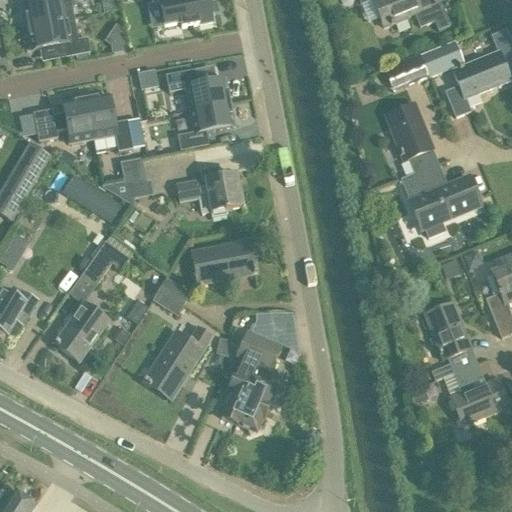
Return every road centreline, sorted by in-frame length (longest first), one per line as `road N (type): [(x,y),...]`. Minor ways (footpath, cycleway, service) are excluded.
road 1 (residential): [(337,511),(328,393),(259,40)]
road 2 (residential): [(284,511),(0,372)]
road 3 (residential): [(259,40),(0,86)]
road 4 (primary): [(177,511),(0,404)]
